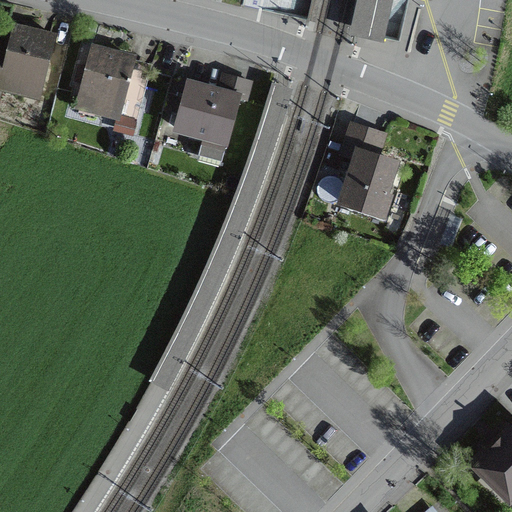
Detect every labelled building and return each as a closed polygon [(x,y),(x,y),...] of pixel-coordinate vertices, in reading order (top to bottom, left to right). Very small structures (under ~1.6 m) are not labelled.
[(356,0),(350,35),(383,44),(388,27),(392,0),(356,0)] [(22,95),(37,99),(52,38),(13,28),(1,77),(25,83),(22,95)] [(130,65),(132,61),(92,50),(75,107),(133,124),(148,71),(130,65)] [(218,94),(187,86),(181,109),(175,131),(224,144),(236,100),(244,102),(249,84),(222,77),(218,94)] [(291,94),(274,89),(234,197),(148,382),(170,393),(240,249),(291,94)] [(340,204),(376,216),(393,165),(372,158),(366,156),(373,134),(351,126),(342,156),(355,160),(340,204)] [(511,430),(475,468),(509,501),(511,497),(511,430)]
